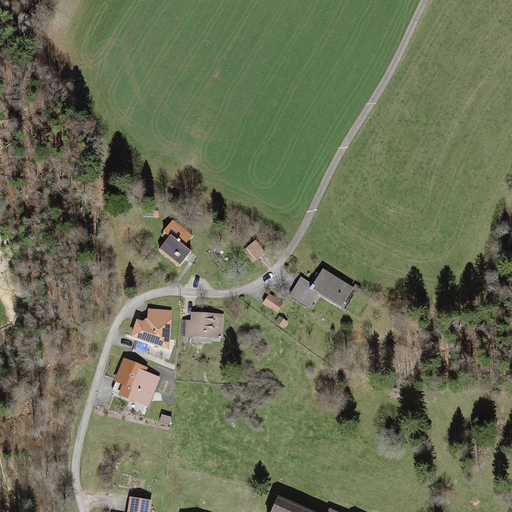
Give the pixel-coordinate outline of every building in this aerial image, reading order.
[(170,235),(159,250),(180,267),(192,251),(185,245),(192,236),(172,220),(163,231),(170,235)] [(254,241),(244,250),(254,262),(265,254),(254,241)] [(321,269),(310,287),(340,305),(351,288),(321,269)] [(296,283),(289,295),(308,306),(315,295),(296,283)] [(168,352),(169,314),(147,312),(146,321),(141,324),(134,322),(129,341),(168,352)] [(180,322),(180,336),(222,336),(222,314),(189,315),(189,322),(180,322)] [(116,394),(145,406),(157,378),(137,369),(138,367),(122,360),(114,379),(121,382),(116,394)] [(313,511),(276,495),(268,511),(333,511),(327,509),(325,511),(313,511)] [(154,511),(156,506),(130,501),(127,511),(154,511)]
